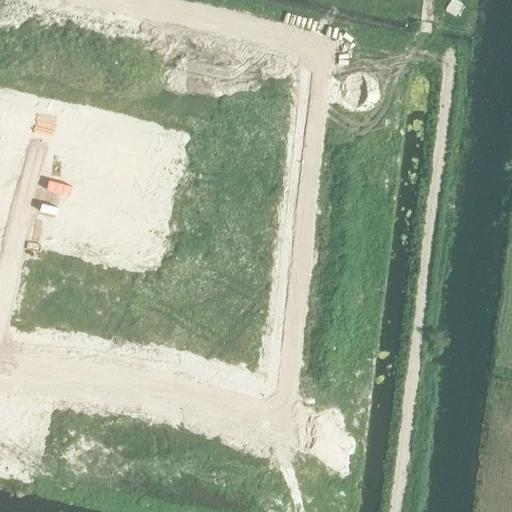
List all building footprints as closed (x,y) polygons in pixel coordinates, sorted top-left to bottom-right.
[(0,4),(0,43),(8,45),(17,8),(0,4)] [(17,8),(8,45),(28,50),(37,13),(17,8)] [(37,13),(28,50),(46,54),(54,17),(37,13)] [(54,17),(46,54),(63,58),(72,21),(54,17)] [(72,21),(63,58),(84,63),(93,25),(72,21)] [(98,22),(89,60),(111,65),(120,27),(98,22)] [(120,27),(111,65),(132,69),(141,32),(120,27)] [(141,32),(132,69),(153,74),(162,37),(141,32)] [(162,37),(153,74),(174,79),(183,42),(162,37)] [(183,42),(174,79),(196,84),(205,47),(183,42)] [(238,85),(236,100),(261,102),(263,88),(293,91),(296,65),(282,63),(282,60),(264,58),(264,61),(250,60),(247,86),(238,85)] [(13,79),(10,91),(19,92),(21,81),(13,79)] [(21,81),(19,92),(27,94),(29,83),(21,81)] [(48,88),(46,99),(54,100),(55,96),(56,89),(48,88)] [(68,99),(65,110),(73,112),(76,101),(68,99)] [(102,106),(100,111),(109,113),(111,102),(103,100),(102,106)] [(76,101),(73,112),(81,113),(84,102),(76,101)] [(137,108),(134,119),(143,121),(145,110),(137,108)] [(145,110),(143,121),(151,123),(153,112),(145,110)] [(234,119),(232,133),(241,134),(239,161),(255,162),(285,166),(288,139),(257,136),(259,122),(243,120),(234,119)] [(182,125),(180,136),(188,138),(191,127),(182,125)] [(228,178),(226,192),(236,193),(233,219),(279,224),(282,197),(251,194),(253,180),(228,178)] [(26,240),(23,251),(31,253),(34,242),(26,240)] [(44,256),(43,262),(51,264),(53,253),(45,251),(44,256)] [(77,259),(74,270),(83,272),(85,260),(77,259)] [(85,260),(83,272),(91,273),(93,262),(85,260)] [(117,268),(114,279),(122,281),(125,270),(117,268)] [(160,268),(157,279),(165,281),(168,270),(160,268)] [(125,270),(122,281),(130,282),(133,271),(125,270)] [(15,290),(6,327),(27,332),(35,294),(15,290)] [(35,294),(27,332),(47,336),(55,299),(35,294)] [(55,299),(47,336),(67,341),(75,304),(55,299)] [(75,304),(67,341),(87,345),(87,342),(95,308),(75,304)] [(95,308),(87,342),(107,346),(116,309),(96,304),(95,308)] [(116,309),(107,346),(127,351),(136,313),(116,309)] [(136,313),(127,351),(148,355),(157,318),(136,313)] [(52,435),(46,460),(62,463),(64,454),(88,460),(98,415),(74,410),(68,439),(52,435)] [(98,415),(88,460),(112,465),(110,474),(126,478),(131,453),(116,450),(122,421),(98,415)] [(131,453),(126,478),(141,481),(143,472),(168,478),(178,433),(153,428),(147,457),(131,453)] [(178,433),(168,478),(192,483),(190,493),(205,496),(211,471),(195,468),(202,439),(178,433)]
